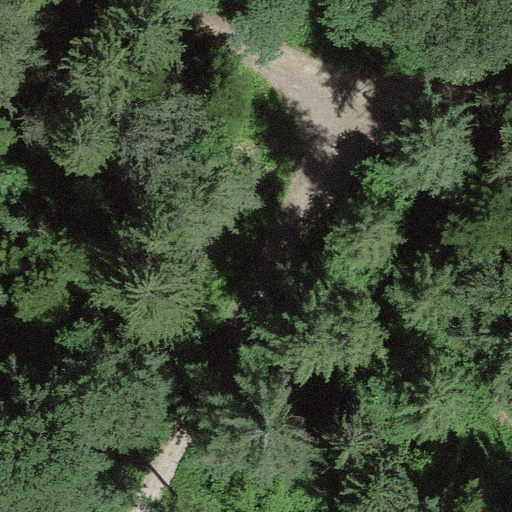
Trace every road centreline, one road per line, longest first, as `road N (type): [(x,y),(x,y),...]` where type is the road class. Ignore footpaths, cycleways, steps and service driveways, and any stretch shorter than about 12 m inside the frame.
road 1 (track): [(143,511),(362,101)]
road 2 (track): [(511,77),(362,101),(144,0)]
